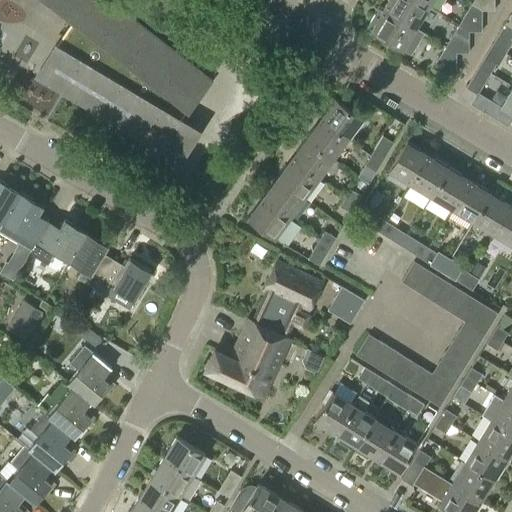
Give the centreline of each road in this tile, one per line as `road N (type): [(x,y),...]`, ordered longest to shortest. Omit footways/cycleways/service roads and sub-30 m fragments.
road 1 (residential): [(0,131),(190,246),(195,289),(158,384)]
road 2 (residential): [(368,511),(158,384)]
road 3 (residential): [(440,111),(318,31)]
road 4 (residential): [(158,384),(90,511)]
road 5 (unclassified): [(440,111),(505,0)]
